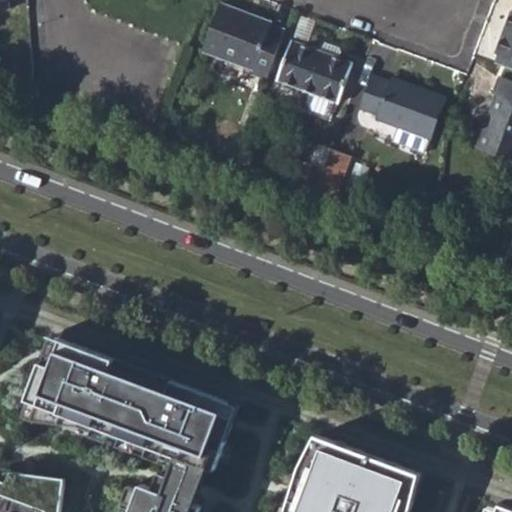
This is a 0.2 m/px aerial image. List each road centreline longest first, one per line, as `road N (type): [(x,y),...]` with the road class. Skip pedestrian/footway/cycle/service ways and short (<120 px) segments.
road 1 (tertiary): [(0,236),(511,430)]
road 2 (tertiary): [(511,358),(0,168)]
